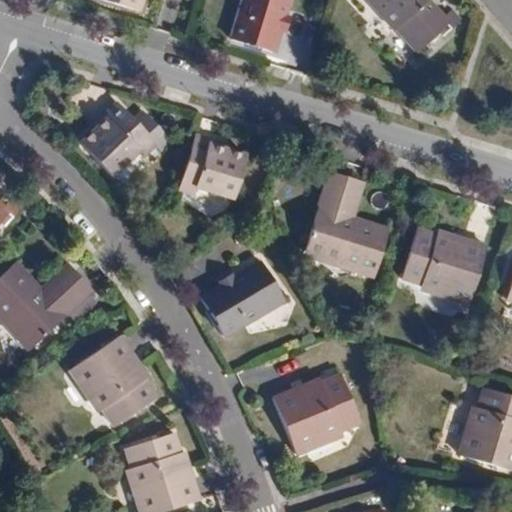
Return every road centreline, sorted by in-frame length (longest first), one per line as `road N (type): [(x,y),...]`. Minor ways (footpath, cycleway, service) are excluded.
road 1 (residential): [(511,175),(38,34)]
road 2 (residential): [(262,511),(232,429),(160,288),(70,174),(0,106)]
